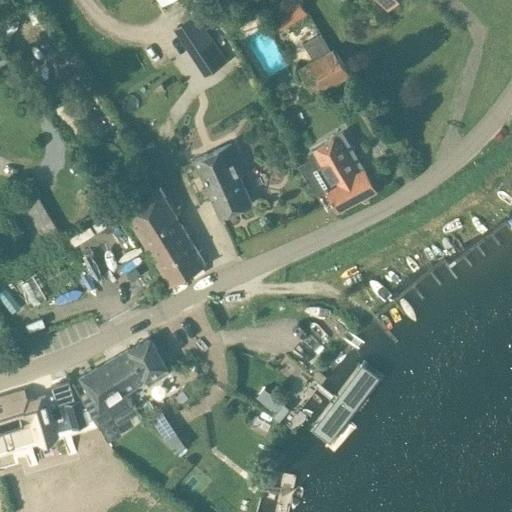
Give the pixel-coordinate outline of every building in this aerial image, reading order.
[(283,0),(281,2),(280,0),(267,8),(280,31),(307,15),(298,0),(283,0)] [(196,15),(176,28),(196,59),(216,46),(196,15)] [(246,36),(268,76),(287,65),(266,25),(246,36)] [(312,56),(331,49),(324,33),(306,40),(312,56)] [(349,76),(333,48),(300,67),(316,95),(349,76)] [(200,132),(255,104),(240,76),(200,98),(207,110),(192,118),(200,132)] [(106,134),(77,91),(55,106),(84,149),(106,134)] [(328,190),(339,210),(375,191),(346,137),(345,138),(342,132),(309,152),(313,159),(300,166),(316,194),(322,190),(323,192),(328,190)] [(244,173),(231,143),(195,158),(220,217),(251,204),(239,176),(244,173)] [(160,187),(152,192),(123,209),(170,287),(206,265),(160,187)] [(61,233),(39,194),(11,210),(33,249),(61,233)] [(112,209),(69,232),(75,244),(119,222),(112,209)] [(151,336),(108,361),(127,393),(144,379),(167,366),(151,336)] [(364,360),(310,431),(330,446),(384,376),(364,360)] [(127,393),(108,361),(79,378),(92,398),(85,403),(101,430),(102,429),(109,440),(113,437),(113,438),(122,432),(115,421),(136,407),(127,393)] [(77,399),(70,379),(49,386),(55,406),(65,403),(73,427),(87,423),(86,419),(91,418),(88,409),(84,410),(81,398),(77,399)] [(35,427),(53,421),(45,396),(28,402),(24,390),(0,397),(0,431),(33,421),(35,427)] [(177,431),(166,415),(154,424),(165,439),(177,431)]
